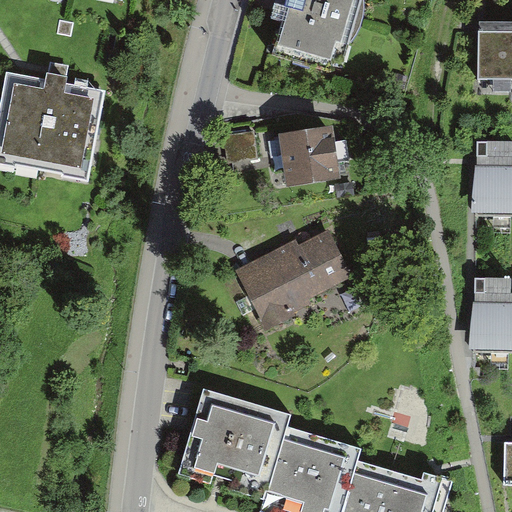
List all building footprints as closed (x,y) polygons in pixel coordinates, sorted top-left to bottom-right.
[(124,21),(128,0),(24,0),(25,1),(124,21)] [(334,66),(340,68),(360,0),(290,0),(289,5),(274,53),(332,71),(334,66)] [(511,25),(481,26),(481,78),(495,77),(495,91),(511,91),(511,80),(511,79),(511,25)] [(71,40),(57,38),(55,50),(68,52),(71,40)] [(104,49),(97,76),(108,79),(116,52),(104,49)] [(86,198),(105,109),(69,101),(69,99),(63,98),(65,86),(48,82),(44,100),(6,91),(0,117),(0,183),(11,186),(9,193),(34,198),(36,188),(86,198)] [(406,95),(388,89),(384,100),(402,106),(406,95)] [(335,128),(281,136),(288,187),(342,179),(335,128)] [(224,138),(228,165),(260,159),(256,133),(224,138)] [(511,144),(477,144),(476,217),(511,217),(511,144)] [(329,234),(300,248),(296,241),(248,265),(236,270),(266,329),(313,305),(310,299),(351,279),(329,234)] [(511,349),(511,279),(477,279),(475,349),(511,349)] [(305,405),(199,377),(171,482),(218,494),(221,481),(235,485),(234,491),(267,500),(264,511),(289,511),(290,508),(303,511),(444,511),(450,490),(363,467),(370,442),(300,424),(305,405)] [(511,441),(505,442),(503,486),(511,485),(511,441)]
